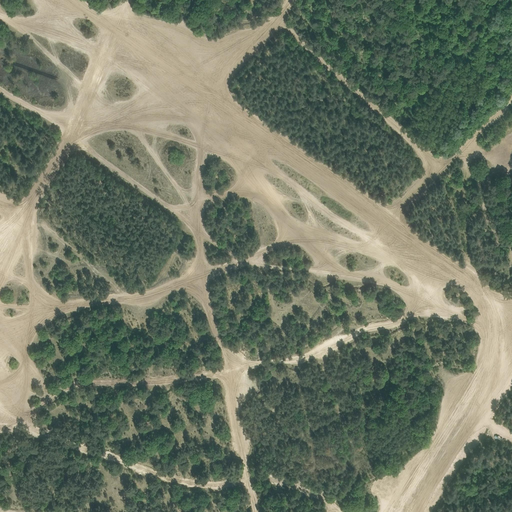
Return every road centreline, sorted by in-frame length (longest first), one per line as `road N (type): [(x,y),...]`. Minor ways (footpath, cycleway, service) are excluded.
road 1 (track): [(62,0),(150,46),(511,323)]
road 2 (track): [(256,511),(230,370),(202,302),(187,289),(129,292),(0,202)]
road 3 (track): [(342,511),(296,483),(199,486),(137,469),(0,410)]
road 4 (track): [(511,344),(405,511)]
road 5 (track): [(380,220),(511,101)]
